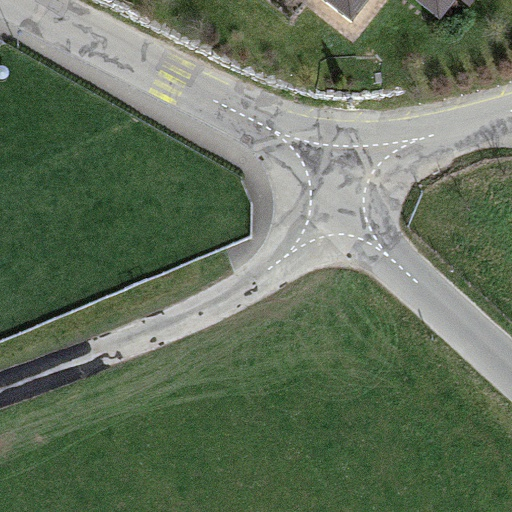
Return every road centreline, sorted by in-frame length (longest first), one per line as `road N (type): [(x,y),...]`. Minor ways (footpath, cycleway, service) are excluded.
road 1 (residential): [(0,390),(244,289),(331,194)]
road 2 (residential): [(331,194),(247,115),(16,0)]
road 3 (residential): [(511,369),(331,194)]
road 4 (residential): [(511,106),(432,134),(331,194)]
